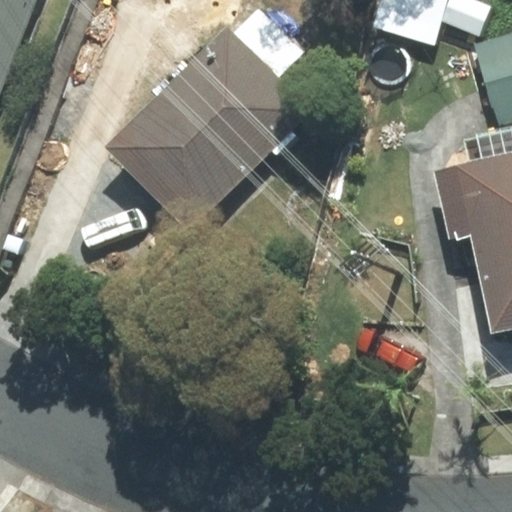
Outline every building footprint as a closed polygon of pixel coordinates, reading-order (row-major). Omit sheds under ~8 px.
[(0,0),(0,104),(42,0),(0,0)] [(113,0),(111,6),(207,46),(225,0),(113,0)] [(227,36),(104,157),(192,241),(317,119),(293,94),(315,73),(263,20),(237,46),(227,36)] [(511,39),(475,51),(502,136),(511,132),(511,39)] [(472,182),(441,186),(451,251),(478,247),(496,351),(511,348),(511,150),(468,158),(472,182)]
